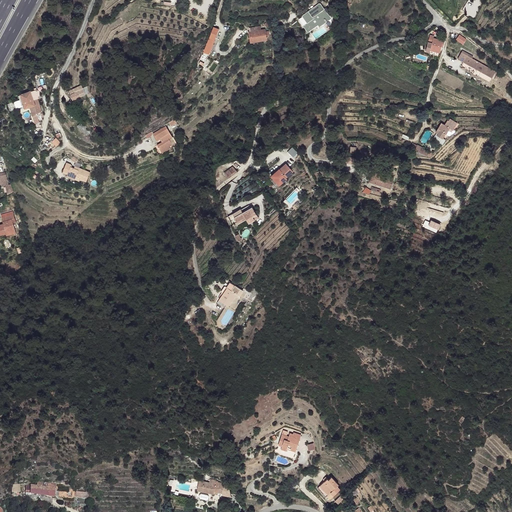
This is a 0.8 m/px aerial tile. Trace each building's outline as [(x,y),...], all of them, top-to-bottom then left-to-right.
[(323,7),(307,19),(312,24),(310,26),(307,28),(311,34),(321,27),(322,28),(333,21),(325,10),(323,7)] [(333,21),(322,28),(323,29),(334,22),(333,21)] [(248,32),(250,42),(266,39),(264,29),(248,32)] [(211,34),(204,54),(210,56),(211,54),(216,41),(217,36),(211,34)] [(434,36),(430,35),(428,42),(426,50),(429,51),(430,49),(439,52),(441,47),(443,47),(444,41),(434,38),(434,36)] [(459,36),(455,41),(462,45),(466,41),(459,36)] [(462,52),(457,60),(492,80),(496,72),(472,59),(473,58),(462,52)] [(210,57),(206,55),(201,65),(205,67),(210,57)] [(74,91),(70,93),(73,100),(86,95),(83,89),(82,90),(82,89),(74,91)] [(36,90),(31,92),(35,105),(40,104),(36,90)] [(31,92),(21,95),(26,108),(30,107),(35,105),(31,92)] [(168,127),(155,135),(159,142),(162,140),(164,143),(160,146),(163,152),(174,145),(171,140),(174,138),(168,127)] [(434,140),(433,143),(439,145),(442,140),(443,140),(443,139),(436,136),(438,131),(436,130),(434,136),(436,137),(434,140)] [(438,131),(436,136),(443,139),(446,134),(439,131),(438,131)] [(174,145),(163,152),(165,154),(176,147),(174,145)] [(290,147),(286,151),(292,157),(295,154),(290,147)] [(62,160),(59,168),(64,170),(63,171),(66,172),(68,167),(81,175),(85,175),(87,169),(76,165),(75,167),(70,165),(67,163),(67,162),(62,160)] [(292,171),(285,163),(271,177),(272,178),(270,180),(273,183),(277,187),(286,178),(286,177),(292,171)] [(234,165),(224,169),(227,175),(237,171),(234,165)] [(68,167),(66,172),(63,171),(63,172),(72,175),(73,172),(77,173),(77,175),(84,178),(85,175),(81,175),(68,167)] [(0,179),(1,184),(6,182),(8,182),(6,172),(0,173),(0,179)] [(393,181),(372,173),(368,183),(390,191),(393,181)] [(270,180),(266,184),(271,189),(274,186),(272,184),(273,183),(270,180)] [(248,203),(230,212),(233,219),(241,215),(243,219),(250,216),(248,213),(252,211),(248,203)] [(4,226),(0,226),(0,236),(7,235),(6,233),(16,231),(13,221),(15,220),(14,216),(2,220),(4,226)] [(430,219),(427,223),(435,228),(438,223),(431,219),(431,220),(430,219)] [(223,277),(220,281),(222,283),(225,285),(229,280),(223,277)] [(217,289),(213,295),(222,302),(231,290),(233,291),(237,286),(229,280),(225,285),(222,283),(217,289)] [(290,422),(283,431),(286,433),(290,437),(292,435),(295,437),(292,440),(296,444),(308,431),(302,425),(301,426),(298,429),(295,426),(290,422)] [(326,482),(318,489),(326,498),(328,496),(331,499),(341,490),(338,487),(339,486),(333,478),(330,481),(327,478),(324,480),(326,482)] [(199,483),(198,491),(214,494),(215,492),(222,493),(223,485),(216,484),(216,480),(211,480),(210,483),(200,481),(199,483)] [(32,485),(30,493),(55,497),(56,489),(32,485)] [(215,492),(214,494),(223,496),(226,486),(223,485),(222,493),(215,492)]
